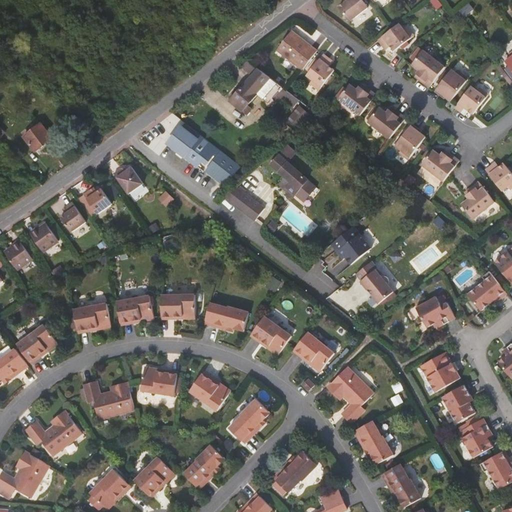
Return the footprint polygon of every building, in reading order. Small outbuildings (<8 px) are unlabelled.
[(343,0),(345,3),(339,7),(350,22),(368,8),(362,0),(343,0)] [(382,0),(377,4),(380,8),(391,0),(382,0)] [(379,39),(385,46),(390,43),(392,46),(397,52),(416,37),(408,27),(405,29),(400,23),(394,28),(392,29),(379,39)] [(278,50),(303,70),(318,51),(312,46),(304,40),(293,31),(278,50)] [(419,77),(430,87),(446,66),(425,50),(414,63),(420,69),(418,72),(421,74),(419,77)] [(336,72),(331,67),(328,65),(332,60),(325,55),(309,76),(314,80),(311,83),(321,90),(336,72)] [(268,102),(281,85),(257,67),(228,104),(245,117),(252,108),(248,105),(257,93),(268,102)] [(436,91),(443,96),(444,94),(448,96),(453,100),(471,78),(461,70),(459,73),(453,69),(436,91)] [(377,95),(366,86),(364,89),(361,87),(359,90),(351,84),(347,89),(340,99),(361,115),(377,95)] [(456,106),(463,111),(467,107),(470,109),(476,114),(491,94),(480,87),(478,89),(472,85),(456,106)] [(340,99),(347,89),(345,87),(337,97),(340,99)] [(297,131),(311,117),(300,107),(286,121),(297,131)] [(369,122),(391,139),(395,134),(407,118),(396,109),(394,112),(391,110),(388,113),(381,107),(369,122)] [(0,116),(0,133),(2,136),(11,126),(0,116)] [(28,136),(40,150),(56,137),(46,123),(28,136)] [(428,138),(422,133),(419,131),(421,128),(415,123),(398,146),(404,151),(402,153),(411,160),(428,138)] [(211,152),(177,126),(164,143),(194,166),(199,160),(203,163),(211,152)] [(282,181),(297,194),(305,201),(318,186),(289,162),(297,152),(288,145),(272,164),(286,176),(282,181)] [(424,164),(446,181),(461,161),(459,159),(456,156),(454,154),(452,153),(450,152),(448,154),(445,152),(442,155),(435,149),(424,164)] [(497,169),(494,164),(487,169),(504,189),(509,185),(511,189),(511,187),(511,170),(508,166),(505,162),(501,166),(497,169)] [(130,194),(144,184),(133,167),(128,170),(127,168),(123,170),(122,169),(115,173),(130,194)] [(295,197),(297,194),(282,181),(279,184),(295,197)] [(481,183),(470,191),(472,194),(469,196),(472,199),(464,205),(476,220),(497,203),(481,183)] [(226,197),(256,221),(266,209),(236,185),(226,197)] [(84,193),(98,213),(112,202),(102,187),(97,190),(95,188),(91,190),(90,189),(84,193)] [(71,230),(86,220),(73,201),(66,205),(68,206),(64,209),(66,212),(61,215),(71,230)] [(40,226),(31,233),(43,250),(59,239),(47,222),(40,226)] [(161,228),(158,223),(152,227),(155,233),(161,228)] [(350,263),(369,245),(350,224),(329,244),(336,251),(337,249),(350,263)] [(74,235),(77,239),(90,230),(87,226),(74,235)] [(33,257),(21,239),(12,245),(5,250),(17,268),(33,257)] [(423,276),(446,257),(436,245),(413,265),(423,276)] [(511,249),(495,264),(511,283),(511,249)] [(374,266),(368,259),(353,272),(359,279),(358,280),(377,302),(391,289),(372,268),(374,266)] [(493,301),(505,291),(504,289),(502,286),(490,271),(483,277),(485,280),(468,295),(481,311),(493,301)] [(502,286),(505,291),(510,287),(506,282),(502,286)] [(30,297),(36,293),(32,288),(27,291),(30,297)] [(495,304),(508,293),(505,291),(493,301),(495,304)] [(150,294),(117,301),(118,306),(120,313),(121,322),(141,318),(142,321),(155,319),(150,294)] [(195,294),(162,294),(162,301),(163,307),(163,316),(182,316),(182,319),(196,319),(195,294)] [(428,328),(433,325),(437,323),(439,327),(440,328),(456,318),(447,303),(441,307),(441,306),(436,298),(417,309),(428,328)] [(107,302),(74,308),(78,329),(98,326),(98,329),(111,327),(107,302)] [(205,326),(219,329),(220,325),(235,329),(235,331),(244,333),(249,315),(229,309),(228,311),(210,306),(206,321),(205,326)] [(292,335),(266,316),(253,333),(269,345),(267,348),(277,355),(292,335)] [(45,325),(18,344),(27,357),(31,361),(47,350),(49,352),(60,344),(45,325)] [(234,333),(235,331),(235,329),(220,325),(219,329),(234,333)] [(336,352),(310,331),(296,348),(312,361),(310,363),(320,372),(336,352)] [(251,336),(267,348),(269,345),(253,333),(251,336)] [(507,355),(504,357),(499,362),(511,378),(511,343),(504,351),(505,352),(507,355)] [(294,351),(310,363),(312,361),(296,348),(294,351)] [(33,364),(49,352),(47,350),(31,361),(32,363),(33,364)] [(14,377),(25,369),(19,361),(13,352),(0,361),(0,381),(11,373),(14,377)] [(450,366),(453,365),(446,352),(422,366),(428,378),(436,392),(460,379),(457,372),(454,374),(450,366)] [(455,363),(453,365),(450,366),(454,374),(457,372),(459,370),(455,363)] [(175,396),(178,375),(159,372),(159,369),(146,367),(142,391),(175,396)] [(354,424),(363,414),(360,411),(363,407),(376,395),(348,367),(329,387),(341,399),(344,396),(353,404),(343,414),(354,424)] [(204,372),(202,376),(219,387),(221,384),(204,372)] [(0,384),(1,386),(14,377),(11,373),(0,381),(0,384)] [(231,391),(221,384),(219,387),(202,376),(190,393),(204,402),(218,412),(231,391)] [(302,385),(309,392),(315,386),(308,380),(302,385)] [(98,419),(136,409),(129,382),(112,387),(113,392),(101,395),(98,381),(84,385),(88,398),(93,397),(94,402),(98,419)] [(470,395),(464,385),(442,397),(457,423),(458,422),(475,413),(469,403),(466,397),(470,395)] [(242,439),(252,429),(248,426),(259,416),(260,416),(267,409),(254,396),(239,411),(240,412),(227,425),(242,439)] [(27,431),(35,441),(39,438),(42,442),(53,456),(83,433),(66,411),(53,421),(56,425),(46,432),(38,422),(27,431)] [(262,419),(260,416),(259,416),(248,426),(252,429),(262,419)] [(488,438),(491,435),(492,435),(483,418),(480,420),(468,427),(467,427),(459,432),(463,438),(474,457),(475,456),(490,448),(493,447),(490,441),(488,438)] [(356,431),(363,443),(366,441),(374,455),(373,455),(378,464),(394,455),(383,436),(382,437),(373,421),(356,431)] [(370,457),(373,455),(374,455),(366,441),(363,443),(370,457)] [(198,461),(186,474),(200,488),(210,479),(207,476),(218,465),(219,465),(226,459),(213,445),(197,460),(198,461)] [(490,448),(475,456),(478,461),(492,453),(490,448)] [(31,499),(51,465),(36,456),(29,453),(27,451),(18,466),(22,469),(16,479),(4,472),(0,479),(0,486),(1,486),(9,491),(11,487),(15,490),(31,499)] [(510,466),(502,452),(499,453),(507,468),(510,466)] [(304,453),(297,460),(298,461),(287,472),(284,469),(274,478),(276,480),(272,483),(284,496),(293,488),(301,480),(303,481),(318,466),(304,453)] [(511,476),(507,468),(499,453),(477,466),(482,474),(485,472),(497,491),(511,482),(511,476)] [(157,456),(134,479),(149,494),(163,481),(165,483),(174,473),(157,456)] [(295,458),(284,469),(287,472),(298,461),(297,460),(295,458)] [(410,480),(401,464),(394,468),(388,472),(383,474),(390,487),(394,485),(402,498),(401,499),(406,507),(422,498),(411,479),(410,480)] [(221,468),(219,465),(218,465),(207,476),(210,479),(221,468)] [(106,508),(116,499),(113,496),(128,482),(113,467),(89,491),(106,508)] [(151,497),(165,483),(163,481),(149,494),(151,497)] [(130,485),(128,482),(113,496),(116,499),(130,485)] [(398,500),(401,499),(402,498),(394,485),(390,487),(398,500)] [(0,492),(10,499),(13,494),(9,491),(1,486),(0,487),(0,492)] [(342,511),(348,510),(339,490),(327,495),(329,502),(331,506),(318,511),(342,511)] [(259,494),(249,503),(252,506),(245,511),(269,511),(273,508),(259,494)] [(239,511),(245,511),(252,506),(249,503),(239,511)]
